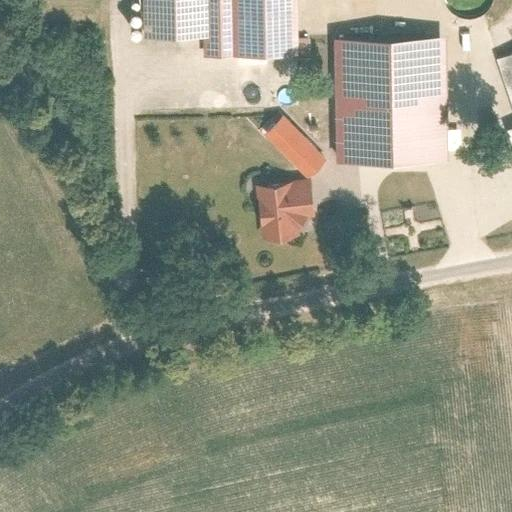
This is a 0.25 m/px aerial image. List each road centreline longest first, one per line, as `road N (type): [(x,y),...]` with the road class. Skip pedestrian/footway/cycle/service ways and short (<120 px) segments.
road 1 (residential): [(511,258),(137,337)]
road 2 (unclassified): [(0,99),(137,337)]
road 3 (residential): [(137,337),(54,369),(0,407)]
